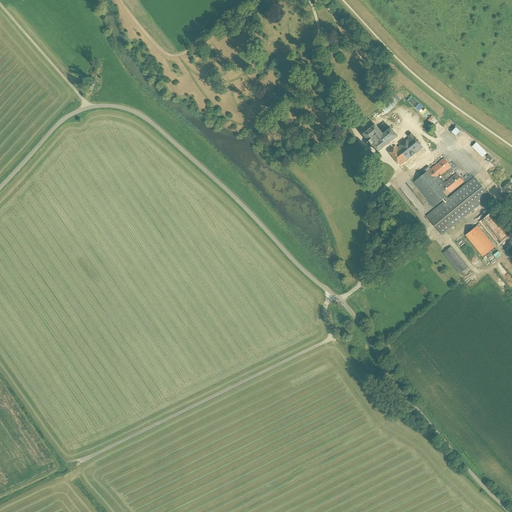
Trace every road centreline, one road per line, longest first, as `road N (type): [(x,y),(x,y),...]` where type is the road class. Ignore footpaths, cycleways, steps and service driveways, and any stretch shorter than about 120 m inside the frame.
road 1 (unclassified): [(510,511),(435,432),(341,300),(139,114),(100,106),(69,116),(0,188)]
road 2 (unknown): [(428,232),(460,228),(492,191),(488,176),(444,146)]
